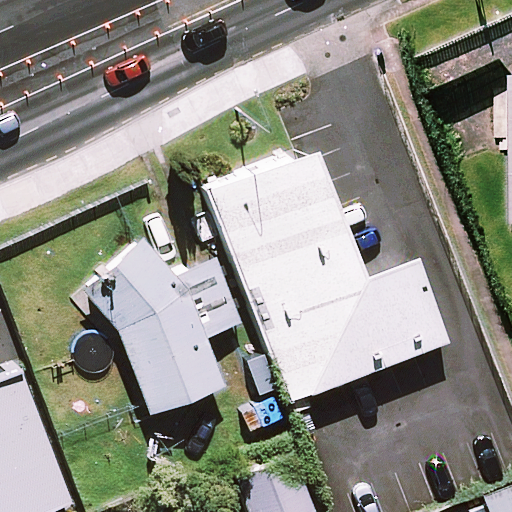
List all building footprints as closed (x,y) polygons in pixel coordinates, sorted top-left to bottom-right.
[(355,263),(305,139),(206,179),(289,382),(433,323),(401,244),(355,263)] [(162,271),(134,236),(79,280),(110,324),(140,406),(213,379),(196,331),(233,317),(209,254),(162,271)] [(0,511),(35,511),(70,500),(16,358),(0,364),(0,511)] [(286,511),(306,505),(285,449),(228,470),(243,511),(286,511)] [(511,511),(511,478),(478,492),(485,511),(511,511)]
